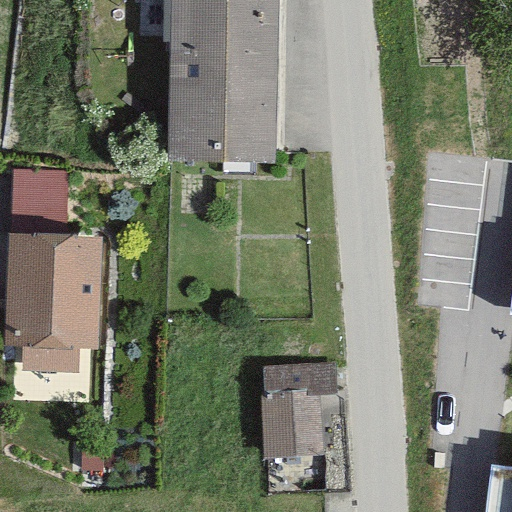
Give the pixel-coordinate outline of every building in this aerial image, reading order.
[(173,0),(170,154),(274,156),(276,0),(173,0)] [(13,164),(14,213),(68,212),(68,163),(13,164)] [(104,235),(0,229),(0,340),(98,345),(104,235)] [(338,363),(257,368),(263,465),(325,461),(321,398),(340,397),(338,363)] [(511,511),(511,475),(492,473),(487,511),(511,511)]
